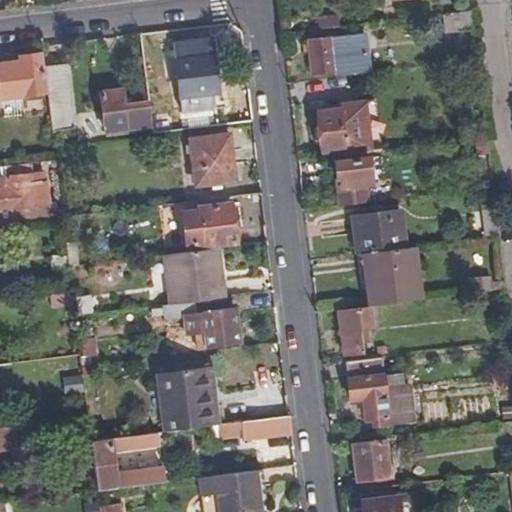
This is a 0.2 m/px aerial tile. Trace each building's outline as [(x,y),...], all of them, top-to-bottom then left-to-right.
[(445,35),(460,34),(462,53),(467,53),(477,52),(472,12),(443,15),(445,35)] [(320,28),(340,26),(339,14),(319,17),(320,28)] [(335,75),(370,71),(367,55),(364,35),(310,42),(313,73),(335,71),(335,75)] [(184,115),(207,112),(205,96),(220,94),(214,39),(176,43),(184,115)] [(478,62),(477,52),(467,53),(468,63),(477,62),(478,62)] [(0,91),(45,87),(41,56),(17,59),(18,64),(0,66),(0,91)] [(478,72),(477,62),(468,63),(469,74),(478,72)] [(46,65),(54,130),(77,128),(69,63),(46,65)] [(107,131),(152,126),(148,104),(128,106),(125,89),(102,91),(107,131)] [(344,149),(345,155),(372,151),(367,107),(339,109),(318,112),(323,151),(344,149)] [(197,186),(236,182),(230,134),(192,139),(197,186)] [(336,161),(340,206),(367,203),(366,185),(374,183),(371,157),(336,161)] [(9,176),(34,173),(33,164),(8,167),(9,176)] [(0,225),(51,219),(47,184),(35,185),(34,173),(9,176),(9,188),(0,188),(0,225)] [(0,188),(9,188),(9,176),(0,176),(0,188)] [(205,247),(239,244),(234,203),(200,206),(200,209),(187,211),(192,246),(205,244),(205,247)] [(501,239),(497,209),(484,211),(487,240),(501,239)] [(354,219),(357,256),(363,255),(404,250),(400,214),(354,219)] [(68,243),(70,266),(80,265),(77,243),(68,243)] [(363,255),(369,307),(370,307),(422,300),(416,248),(404,250),(363,255)] [(226,298),(220,249),(167,255),(173,305),(194,302),(226,298)] [(473,279),(475,293),(493,291),(492,278),(473,279)] [(65,291),(51,293),(51,303),(66,302),(65,291)] [(80,313),(94,310),(91,295),(77,298),(80,313)] [(165,320),(188,317),(190,334),(208,332),(210,346),(242,343),(237,307),(206,310),(206,314),(196,315),(194,302),(173,305),(163,306),(165,320)] [(369,307),(339,310),(345,354),(365,352),(364,344),(362,329),(369,328),(372,327),(370,307),(369,307)] [(77,322),(82,365),(96,364),(96,354),(99,354),(96,335),(94,336),(92,320),(77,322)] [(362,329),(364,344),(370,344),(369,328),(362,329)] [(382,358),(348,362),(353,401),(366,400),(368,422),(375,422),(376,427),(413,422),(408,388),(386,391),(382,358)] [(168,432),(215,426),(212,399),(218,397),(214,368),(162,374),(168,432)] [(64,395),(83,390),(80,374),(60,378),(64,395)] [(215,426),(221,426),(218,397),(212,399),(215,426)] [(0,455),(15,454),(12,427),(0,428),(0,455)] [(158,433),(91,441),(98,492),(165,483),(164,471),(116,476),(114,452),(160,446),(158,433)] [(409,435),(398,436),(399,445),(410,444),(409,435)] [(358,483),(391,480),(387,442),(355,445),(358,483)] [(69,473),(89,470),(87,452),(66,455),(69,473)] [(271,511),(266,470),(210,477),(213,511),(271,511)] [(362,502),(363,511),(400,511),(399,499),(382,502),(381,499),(362,502)]
